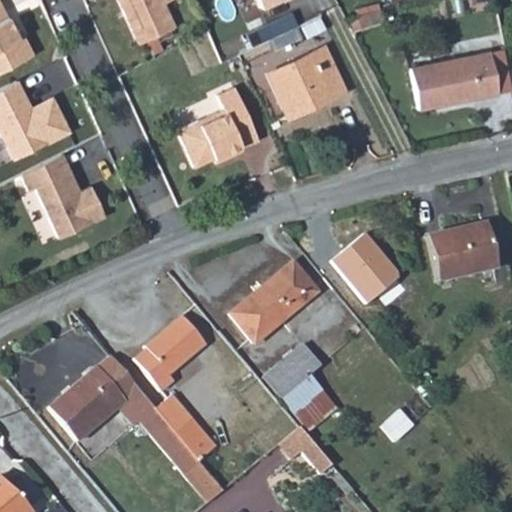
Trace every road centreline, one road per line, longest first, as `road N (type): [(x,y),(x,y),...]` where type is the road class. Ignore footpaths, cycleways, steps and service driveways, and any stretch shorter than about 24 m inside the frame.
road 1 (residential): [(511,151),(282,209),(176,246)]
road 2 (residential): [(176,246),(63,0)]
road 3 (residential): [(176,246),(0,326)]
